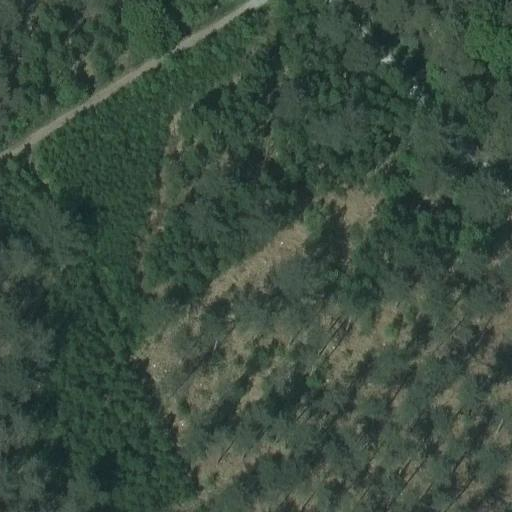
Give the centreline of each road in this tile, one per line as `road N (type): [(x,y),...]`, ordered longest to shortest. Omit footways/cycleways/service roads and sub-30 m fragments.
road 1 (track): [(199,511),(15,146)]
road 2 (track): [(15,146),(255,0)]
